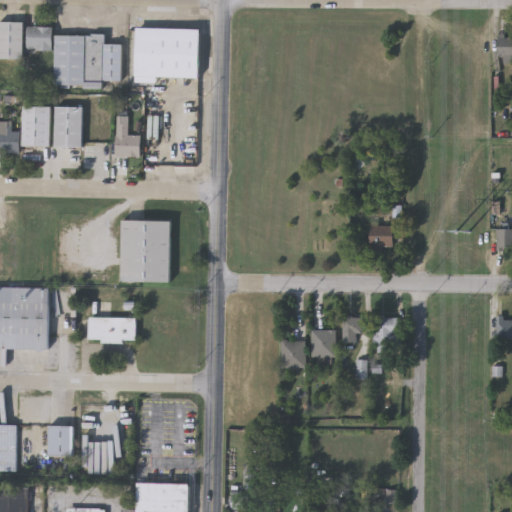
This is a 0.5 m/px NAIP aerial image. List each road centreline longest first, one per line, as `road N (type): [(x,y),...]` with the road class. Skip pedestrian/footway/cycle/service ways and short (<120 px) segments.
road 1 (tertiary): [(215,511),(225,0)]
road 2 (residential): [(511,287),(219,286)]
road 3 (residential): [(511,3),(225,0)]
road 4 (residential): [(419,511),(421,287)]
road 5 (residential): [(220,195),(0,190)]
road 6 (residential): [(217,387),(0,382)]
